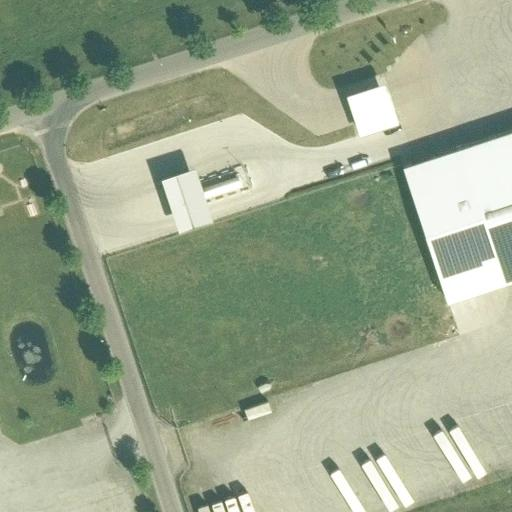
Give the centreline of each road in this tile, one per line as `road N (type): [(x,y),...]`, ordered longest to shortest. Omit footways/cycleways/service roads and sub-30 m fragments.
road 1 (residential): [(46,105),(177,511)]
road 2 (unknown): [(511,390),(175,506)]
road 3 (residential): [(371,0),(46,105)]
